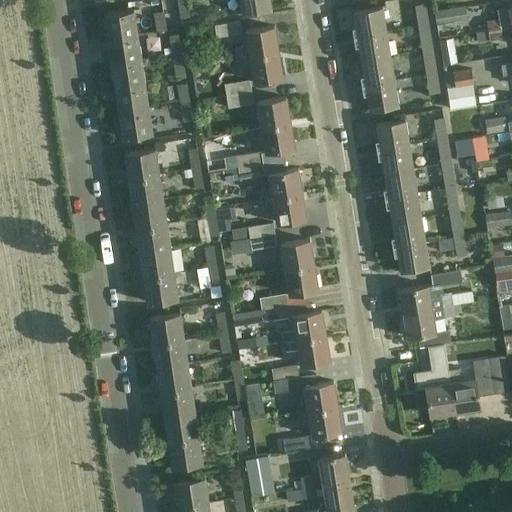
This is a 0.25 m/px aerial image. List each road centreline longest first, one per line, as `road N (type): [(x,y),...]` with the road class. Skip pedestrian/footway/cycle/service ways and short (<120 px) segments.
road 1 (residential): [(54,0),(130,511)]
road 2 (residential): [(386,456),(311,0)]
road 3 (residential): [(386,456),(511,435)]
